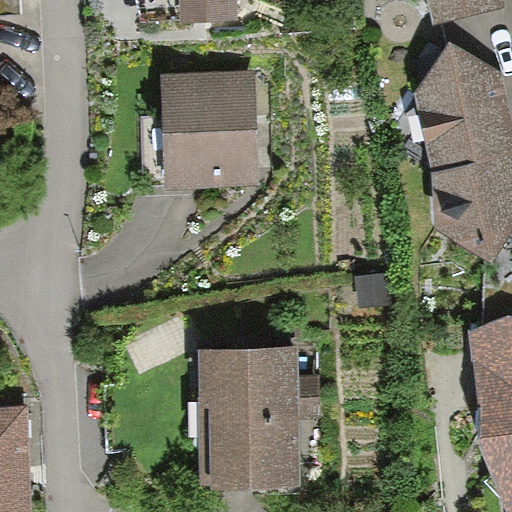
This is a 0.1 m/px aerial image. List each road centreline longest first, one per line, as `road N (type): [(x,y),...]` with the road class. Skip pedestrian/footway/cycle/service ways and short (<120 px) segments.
road 1 (residential): [(55,261),(53,0)]
road 2 (residential): [(62,511),(55,261)]
